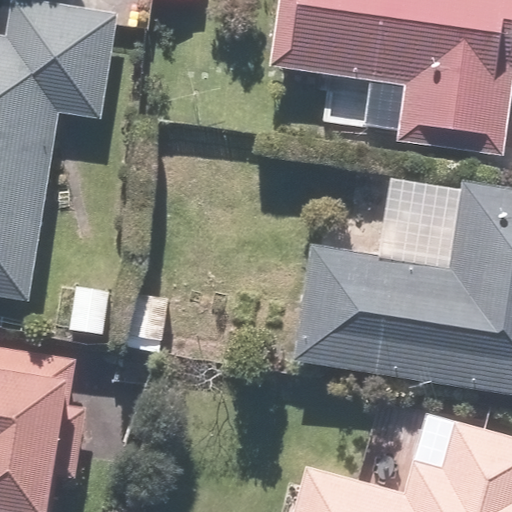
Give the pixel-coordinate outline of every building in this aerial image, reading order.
[(12,0),(10,33),(0,31),(0,299),(36,302),(48,121),(111,125),(119,0),(114,0),(12,0)] [(511,0),(272,0),(263,62),(397,84),(387,145),(505,165),(511,123),(511,0)] [(278,89),(230,85),(225,133),(274,138),(278,89)] [(448,261),(310,244),(294,374),(511,400),(511,195),(457,189),(448,261)] [(106,290),(70,288),(67,338),(103,341),(106,290)] [(57,511),(77,358),(0,348),(0,511),(57,511)] [(400,494),(304,467),(291,511),(511,511),(511,441),(454,425),(444,459),(413,450),(400,494)]
